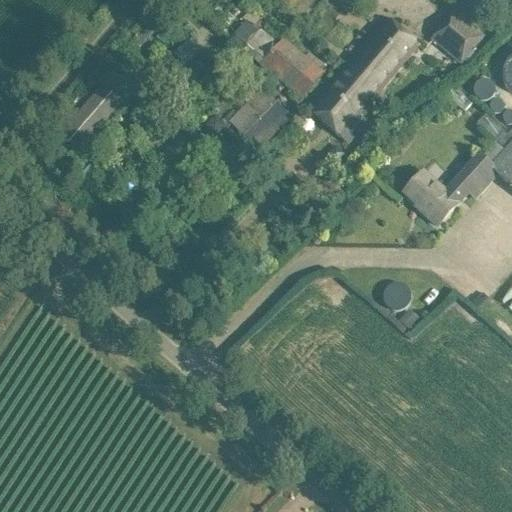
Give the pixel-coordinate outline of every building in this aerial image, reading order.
[(460,65),(485,36),(455,11),(430,39),(460,65)] [(277,47),(259,32),(246,21),(229,40),(302,100),(324,74),(283,40),(277,47)] [(368,102),(411,55),(419,46),(391,21),(383,30),(343,73),(353,81),(351,87),(368,102)] [(357,114),(368,102),(351,87),(353,81),(343,73),(309,111),(348,146),(368,124),(357,114)] [(78,151),(121,102),(105,87),(63,137),(78,151)] [(289,118),(275,104),(263,93),(231,125),(258,151),(289,118)] [(424,175),(405,195),(425,212),(423,214),(438,228),(468,194),(476,200),(498,176),(511,188),(511,141),(486,116),(477,125),(496,143),(481,159),(479,157),(445,195),(424,175)] [(318,190),(332,204),(342,194),(328,180),(318,190)] [(410,300),(392,284),(381,296),(398,312),(410,300)] [(406,313),(399,321),(409,330),(416,322),(406,313)]
